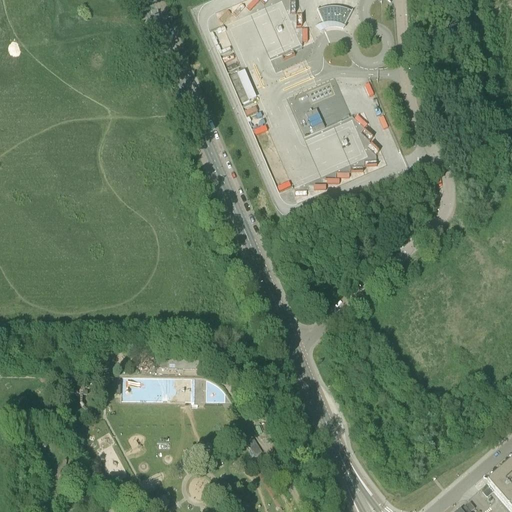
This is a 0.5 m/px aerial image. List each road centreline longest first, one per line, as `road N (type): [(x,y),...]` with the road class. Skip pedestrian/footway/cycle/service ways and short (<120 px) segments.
road 1 (residential): [(295,351),(448,209),(450,189),(405,82),(400,0)]
road 2 (tertiary): [(295,351),(144,0)]
road 3 (tertiary): [(358,491),(295,351)]
